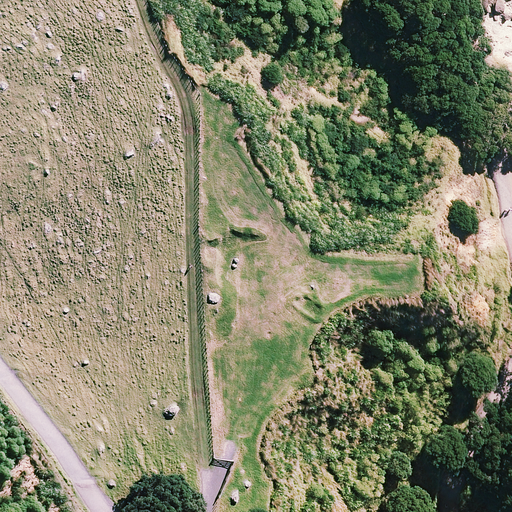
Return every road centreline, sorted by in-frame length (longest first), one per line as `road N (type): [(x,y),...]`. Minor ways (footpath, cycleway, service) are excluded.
road 1 (track): [(207,511),(193,141),(188,103),(141,0)]
road 2 (track): [(208,501),(251,388)]
